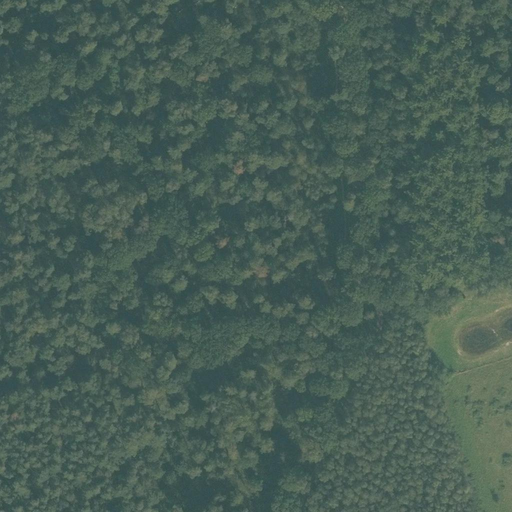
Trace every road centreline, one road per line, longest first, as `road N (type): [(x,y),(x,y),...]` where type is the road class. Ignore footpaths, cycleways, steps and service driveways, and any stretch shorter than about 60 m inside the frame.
road 1 (track): [(297,511),(378,338),(380,318),(355,263),(348,34),(346,11),(335,0)]
road 2 (track): [(372,301),(511,268)]
